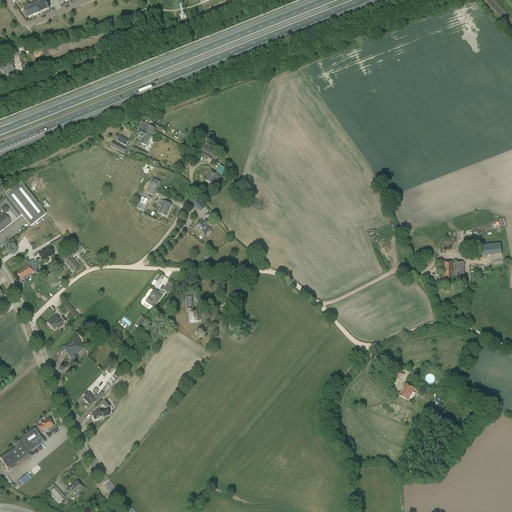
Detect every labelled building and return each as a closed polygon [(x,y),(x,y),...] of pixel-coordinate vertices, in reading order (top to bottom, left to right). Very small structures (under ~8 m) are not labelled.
[(45,0),(40,2),(44,11),(49,9),(46,1),(45,0)] [(44,11),(40,2),(35,5),(38,13),(44,11)] [(38,13),(35,5),(29,7),(33,16),(38,13)] [(33,16),(29,7),(24,9),(28,18),(33,16)] [(11,62),(0,65),(3,75),(7,74),(7,73),(15,71),(13,65),(14,64),(13,62),(12,62),(11,62)] [(154,129),(142,122),(137,131),(144,135),(145,134),(151,137),(154,129)] [(140,144),(146,146),(151,137),(145,134),(144,135),(137,131),(135,135),(143,138),(140,144)] [(129,140),(117,134),(114,139),(126,146),(129,140)] [(126,150),(113,142),(111,146),(124,154),(126,150)] [(206,147),(202,153),(215,161),(219,154),(206,147)] [(222,175),(225,167),(220,165),(217,172),(222,175)] [(232,172),(226,168),(221,177),(227,180),(232,172)] [(212,184),(215,186),(221,176),(218,174),(211,170),(204,180),(212,184)] [(159,186),(151,182),(146,191),(154,195),(156,191),(157,191),(159,186)] [(6,196),(21,216),(30,227),(46,214),(21,183),(5,195),(6,196)] [(0,232),(21,216),(6,196),(0,201),(0,232)] [(137,208),(144,211),(150,200),(151,201),(152,198),(148,196),(147,199),(143,197),(140,203),(137,208)] [(197,198),(193,202),(198,208),(202,212),(206,215),(210,211),(197,198)] [(40,202),(43,206),(45,204),(47,207),(49,206),(45,199),(40,202)] [(163,201),(158,213),(166,217),(171,205),(163,201)] [(195,227),(201,233),(202,231),(205,234),(209,230),(206,227),(207,226),(206,225),(208,223),(205,220),(203,223),(201,220),(195,227)] [(498,244),(478,245),(479,255),(499,254),(498,244)] [(41,252),(41,253),(38,255),(42,261),(54,254),(50,248),(44,251),(43,251),(41,252)] [(65,262),(72,272),(78,267),(71,257),(65,262)] [(441,282),(455,282),(455,281),(464,281),(464,262),(441,263),(442,278),(441,278),(441,282)] [(30,267),(29,265),(16,273),(21,280),(34,272),(38,270),(34,264),(31,266),(30,267)] [(153,284),(155,286),(162,276),(160,275),(153,284)] [(157,291),(155,289),(145,302),(150,306),(154,301),(157,303),(157,304),(165,293),(167,295),(170,291),(164,287),(161,293),(157,290),(157,291)] [(186,297),(187,308),(188,308),(188,313),(189,312),(190,322),(198,321),(199,321),(198,311),(193,312),(193,308),(193,307),(192,300),(192,296),(186,297)] [(62,316),(59,319),(56,315),(47,323),(54,330),(59,326),(60,327),(63,324),(65,327),(69,324),(62,316)] [(147,320),(142,317),(136,326),(141,329),(147,320)] [(72,342),(63,348),(70,359),(71,358),(74,362),(78,359),(76,355),(84,349),(79,343),(81,342),(77,336),(71,340),(72,342)] [(115,374),(108,382),(113,385),(119,378),(115,374)] [(399,396),(408,401),(414,389),(405,384),(399,396)] [(107,385),(102,390),(103,390),(98,396),(96,394),(93,397),(89,392),(83,398),(91,406),(96,401),(98,403),(101,400),(111,388),(107,385)] [(113,403),(110,400),(108,402),(106,400),(102,404),(107,409),(113,403)] [(105,412),(103,408),(99,410),(95,412),(95,413),(92,415),(95,421),(103,417),(101,413),(105,412)] [(41,423),(42,425),(38,427),(37,427),(40,434),(41,433),(42,434),(48,431),(47,429),(52,427),(49,419),(41,423)] [(0,457),(0,458),(9,472),(32,456),(29,452),(43,443),(34,430),(22,438),(22,439),(19,441),(14,445),(15,447),(0,457)] [(28,473),(16,482),(20,487),(32,477),(28,473)] [(76,481),(66,491),(73,498),(83,489),(76,481)] [(52,484),(48,489),(49,491),(50,492),(48,494),(56,502),(55,503),(57,506),(59,505),(58,505),(61,503),(65,499),(65,498),(56,487),(55,487),(54,486),(52,484)]
